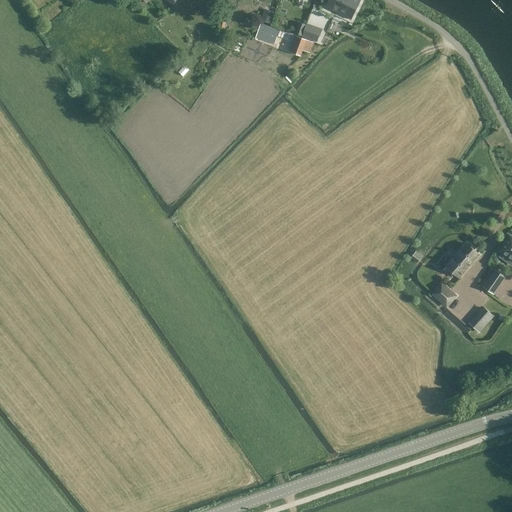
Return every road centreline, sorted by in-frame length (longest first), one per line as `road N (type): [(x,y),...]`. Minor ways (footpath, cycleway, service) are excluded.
road 1 (secondary): [(226,511),(511,417)]
road 2 (track): [(276,74),(313,112),(335,115),(426,49),(452,40)]
road 3 (unclassified): [(388,0),(438,26),(460,48),(511,136)]
